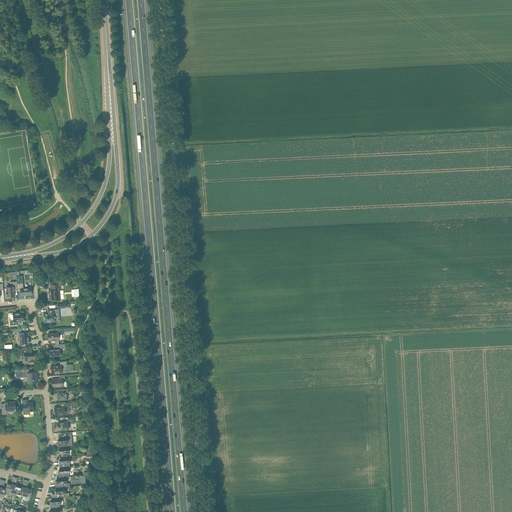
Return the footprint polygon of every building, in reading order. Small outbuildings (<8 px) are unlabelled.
[(62,280),(58,280),(58,284),(50,285),(51,292),(48,293),(49,300),(52,300),(53,300),(59,299),(59,295),(60,295),(59,285),(65,284),(65,280),(62,280)] [(14,291),(17,291),(17,283),(17,281),(10,282),(11,287),(6,287),(7,293),(6,293),(6,294),(7,294),(7,296),(14,296),(14,291)] [(23,288),(22,282),(17,283),(17,291),(18,292),(21,291),(21,295),(32,294),(31,287),(23,288)] [(54,312),(54,309),(49,309),(50,312),(43,313),(44,323),(56,321),(55,312),(54,312)] [(17,321),(23,321),(23,312),(13,313),(13,319),(9,320),(10,326),(17,325),(17,321)] [(25,343),(25,344),(26,344),(28,344),(28,343),(29,342),(28,332),(23,332),(22,328),(14,329),(14,333),(18,333),(18,338),(19,338),(20,344),(25,343)] [(59,340),(59,335),(59,334),(65,334),(64,329),(58,330),(58,333),(48,333),(48,341),(59,340)] [(60,356),(60,349),(60,348),(65,347),(65,344),(58,344),(53,345),(55,345),(55,348),(49,349),(50,357),(60,356)] [(30,348),(20,348),(18,349),(18,356),(24,355),(25,364),(36,363),(35,353),(30,353),(30,348)] [(61,367),(66,367),(67,372),(72,371),(71,364),(68,364),(68,361),(66,362),(66,361),(60,362),(60,365),(51,366),(51,373),(61,372),(61,367)] [(16,370),(16,377),(21,377),(28,376),(28,383),(28,384),(37,383),(36,383),(36,376),(37,376),(37,372),(29,372),(29,369),(14,370),(16,370)] [(52,379),(52,387),(63,386),(62,380),(65,379),(64,375),(59,375),(59,378),(52,379)] [(68,389),(58,389),(58,392),(53,393),(53,400),(59,400),(67,400),(67,393),(68,393),(68,389)] [(22,400),(23,412),(24,414),(29,414),(29,412),(33,411),(33,402),(27,403),(27,400),(22,400)] [(16,410),(15,401),(10,402),(10,401),(5,402),(5,405),(1,406),(1,403),(2,415),(6,415),(6,411),(16,410)] [(69,412),(69,409),(70,408),(78,407),(78,402),(64,403),(64,406),(54,407),(55,415),(65,414),(68,413),(69,412)] [(57,423),(58,430),(68,429),(68,424),(74,423),(74,418),(67,418),(68,422),(57,423)] [(58,447),(60,447),(69,446),(68,438),(71,438),(72,437),(71,432),(60,433),(60,436),(58,437),(59,437),(59,441),(57,441),(58,447)] [(69,456),(69,446),(60,447),(60,450),(58,451),(59,457),(60,457),(69,456)] [(70,463),(70,459),(71,459),(72,460),(73,460),(76,460),(76,456),(69,456),(60,457),(61,461),(59,461),(59,467),(60,467),(69,466),(69,467),(70,467),(69,463),(70,463)] [(69,473),(69,467),(69,466),(60,467),(60,471),(58,471),(59,477),(66,477),(69,477),(68,473),(69,473)] [(66,483),(66,477),(59,477),(57,477),(57,478),(57,477),(57,481),(55,481),(56,488),(65,487),(66,487),(70,486),(70,483),(66,483)] [(10,495),(13,482),(12,481),(11,483),(7,482),(6,488),(5,490),(4,494),(10,495)] [(16,493),(18,485),(15,484),(15,482),(13,482),(10,495),(15,497),(16,493)] [(22,495),(24,485),(23,484),(22,486),(18,485),(16,493),(22,495)] [(30,497),(32,489),(26,487),(26,485),(24,485),(22,495),(30,497)] [(66,494),(65,487),(56,488),(56,491),(55,491),(55,494),(52,494),(52,498),(55,497),(55,498),(60,497),(69,497),(69,493),(66,494)] [(61,504),(60,497),(55,498),(55,497),(52,498),(51,498),(52,502),(50,502),(50,508),(51,508),(59,507),(59,504),(61,504)]
